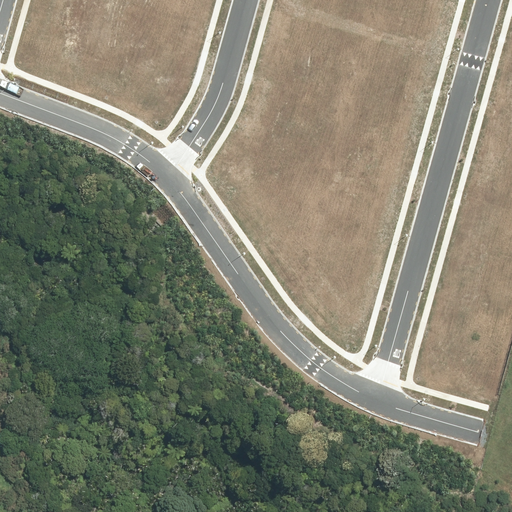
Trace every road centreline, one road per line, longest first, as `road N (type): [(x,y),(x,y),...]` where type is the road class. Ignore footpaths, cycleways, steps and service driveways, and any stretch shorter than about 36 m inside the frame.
road 1 (residential): [(488,0),(376,401)]
road 2 (residential): [(168,175),(280,331),(376,401)]
road 3 (residential): [(246,0),(216,102),(168,175)]
road 4 (residential): [(0,94),(118,140),(168,175)]
